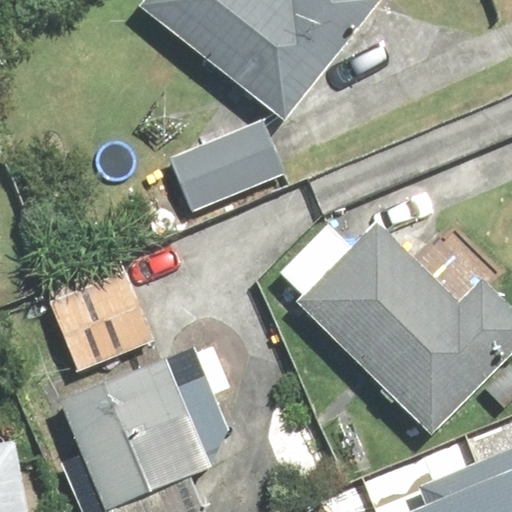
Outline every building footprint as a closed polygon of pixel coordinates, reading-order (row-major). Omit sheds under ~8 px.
[(370,0),(148,0),(133,21),(282,132),(377,5),(370,0)] [(345,206),(260,291),(420,451),(506,366),(345,206)] [(133,267),(38,291),(63,386),(158,360),(133,267)] [(163,379),(50,415),(81,511),(133,511),(199,491),(163,379)] [(511,511),(511,441),(412,485),(419,500),(391,511),(511,511)] [(0,511),(40,511),(33,456),(0,460),(0,511)]
